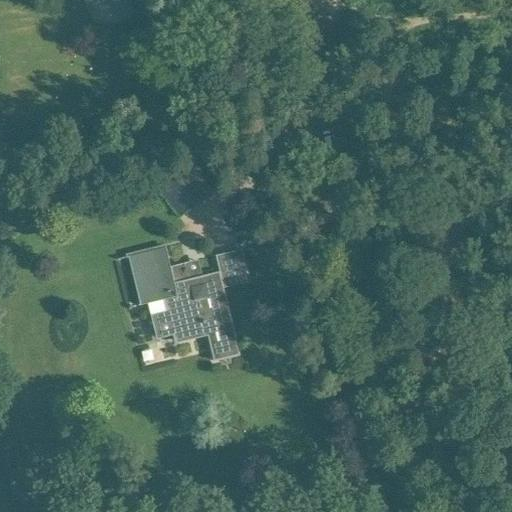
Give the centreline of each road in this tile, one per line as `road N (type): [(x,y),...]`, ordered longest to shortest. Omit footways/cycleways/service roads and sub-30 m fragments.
road 1 (unclassified): [(432,511),(371,372),(350,301),(304,0)]
road 2 (track): [(309,33),(511,17)]
